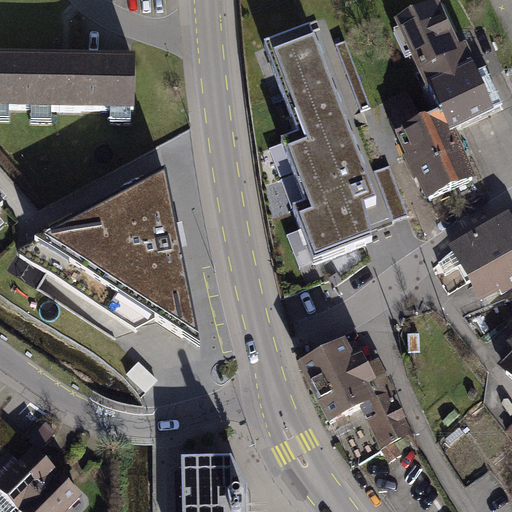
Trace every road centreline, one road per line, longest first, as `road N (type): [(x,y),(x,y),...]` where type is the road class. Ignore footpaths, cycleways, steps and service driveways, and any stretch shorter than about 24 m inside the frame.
road 1 (secondary): [(209,38),(238,243),(275,394)]
road 2 (residential): [(275,394),(149,426),(119,423),(84,412),(0,355)]
road 3 (residential): [(367,303),(426,444),(470,511)]
road 4 (residential): [(367,303),(511,200)]
road 5 (secondary): [(275,394),(295,447),(341,511)]
